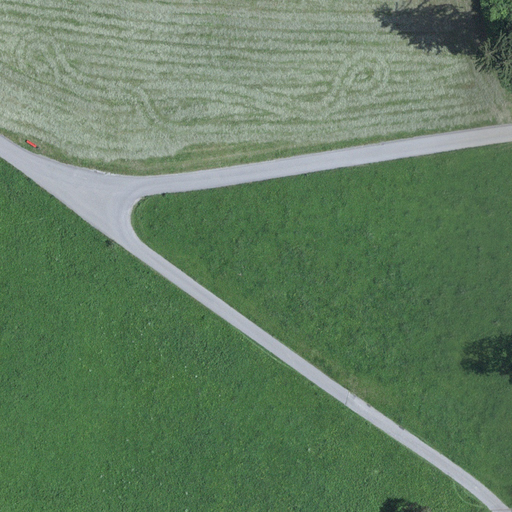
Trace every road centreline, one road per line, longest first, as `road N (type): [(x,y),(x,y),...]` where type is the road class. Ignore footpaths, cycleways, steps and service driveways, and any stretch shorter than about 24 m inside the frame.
road 1 (track): [(0,147),(497,511)]
road 2 (track): [(89,208),(110,187),(159,187),(511,133)]
